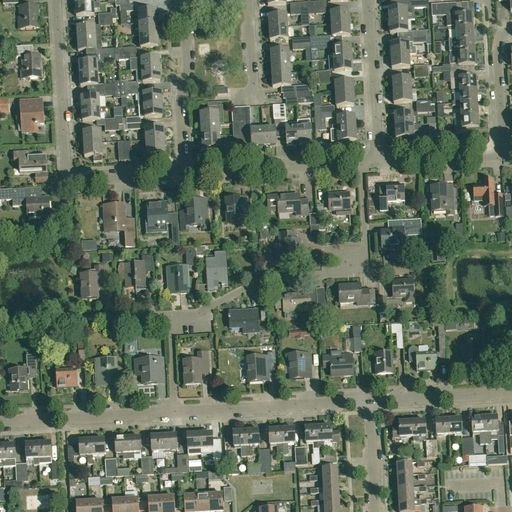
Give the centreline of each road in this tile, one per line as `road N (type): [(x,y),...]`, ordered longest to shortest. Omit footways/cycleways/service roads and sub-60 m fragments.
road 1 (residential): [(168,315),(199,314),(264,278),(365,272)]
road 2 (residential): [(175,411),(368,401)]
road 3 (residential): [(183,174),(360,164)]
road 4 (residential): [(0,422),(175,411)]
road 5 (residential): [(183,174),(190,0)]
road 6 (residential): [(69,172),(56,0)]
road 7 (residential): [(378,162),(369,0)]
road 8 (residential): [(368,401),(511,393)]
road 9 (residential): [(502,156),(497,47),(511,28)]
road 10 (residential): [(378,162),(502,156)]
